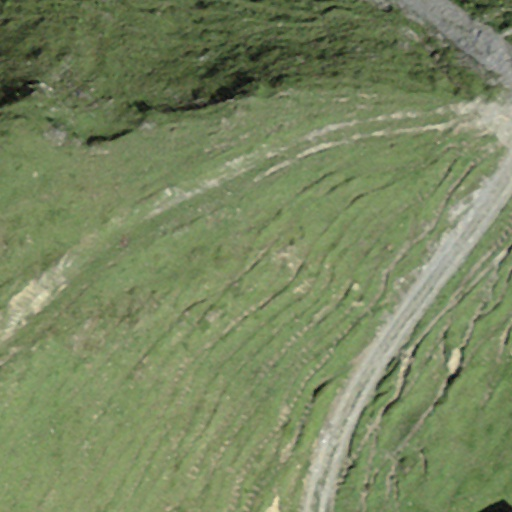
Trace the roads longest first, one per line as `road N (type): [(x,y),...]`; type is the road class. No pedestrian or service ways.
road 1 (track): [(511,182),(342,433),(325,511)]
road 2 (track): [(383,0),(511,88)]
